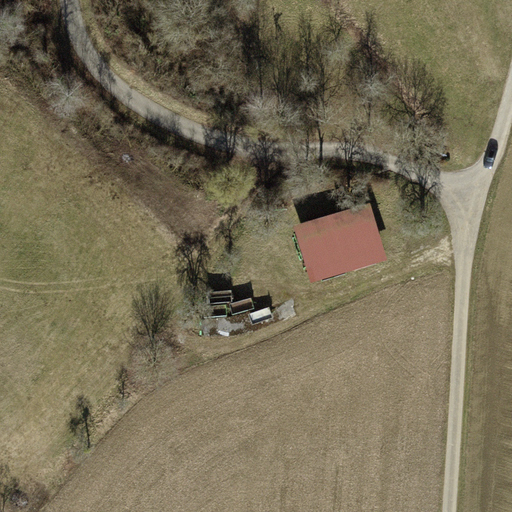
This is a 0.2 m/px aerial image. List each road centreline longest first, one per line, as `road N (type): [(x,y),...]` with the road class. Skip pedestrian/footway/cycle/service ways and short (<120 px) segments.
road 1 (track): [(70,0),(77,53),(127,93),(208,136),(368,157),(478,199)]
road 2 (track): [(511,100),(465,267),(450,511)]
